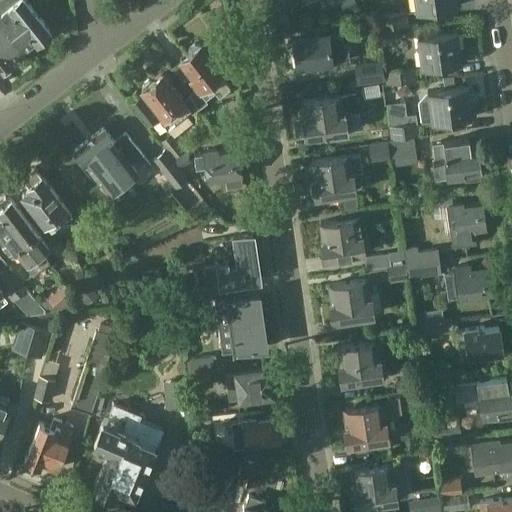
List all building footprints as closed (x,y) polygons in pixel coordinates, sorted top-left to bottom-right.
[(25,0),(0,0),(0,21),(23,51),(36,41),(37,42),(50,31),(25,0)] [(354,0),(340,0),(348,18),(360,12),(354,0)] [(453,0),(413,0),(415,12),(455,7),(453,0)] [(376,15),(378,28),(406,25),(404,12),(376,15)] [(23,51),(0,21),(0,65),(3,69),(11,62),(10,61),(23,51)] [(416,36),(421,68),(460,63),(456,31),(416,36)] [(346,44),(342,44),(341,35),(328,37),(328,36),(293,41),(297,69),(331,64),(331,62),(349,60),(346,44)] [(208,105),(204,101),(214,93),(218,98),(230,89),(219,75),(223,73),(211,58),(219,52),(209,39),(201,45),(200,45),(199,45),(194,45),(188,49),(187,55),(179,62),(193,79),(190,82),(197,91),(189,97),(190,98),(199,112),(208,105)] [(355,62),(358,82),(382,79),(379,59),(355,62)] [(384,71),(386,84),(414,80),(412,67),(384,71)] [(162,118),(160,120),(160,122),(166,129),(190,111),(194,116),(199,112),(190,98),(184,102),(162,74),(154,81),(148,80),(142,85),(142,90),(141,91),(162,118)] [(427,92),(431,123),(471,118),(466,86),(427,92)] [(306,136),(307,137),(360,130),(356,95),(341,97),(340,96),(302,101),(304,119),(304,120),(294,121),(296,137),(306,136)] [(149,126),(159,118),(143,97),(132,105),(149,126)] [(388,125),(390,138),(418,134),(416,122),(388,125)] [(86,164),(109,194),(136,173),(129,165),(141,155),(124,133),(113,142),(102,128),(74,151),(85,165),(86,164)] [(161,142),(173,157),(183,150),(171,134),(161,142)] [(390,140),(393,164),(416,161),(413,137),(390,140)] [(389,139),(368,142),(371,160),(391,158),(389,139)] [(463,167),(479,165),(477,152),(471,153),(469,139),(443,142),(443,143),(433,144),(438,179),(465,176),(463,167)] [(225,178),(226,188),(242,186),(240,176),(241,176),(237,150),(217,153),(216,150),(203,152),(203,155),(194,156),(196,169),(205,168),(207,180),(225,178)] [(153,161),(175,189),(186,180),(164,152),(153,161)] [(174,160),(178,168),(190,161),(186,154),(174,160)] [(312,179),(315,196),(354,190),(351,173),(350,169),(359,167),(357,155),(349,156),(349,155),(310,161),(313,179),(312,179)] [(44,224),(51,232),(72,216),(65,208),(66,207),(42,176),(41,177),(35,169),(22,179),(28,186),(27,187),(29,189),(21,195),(44,224)] [(355,193),(341,195),(343,208),(357,206),(355,193)] [(434,218),(441,217),(450,216),(454,247),(476,244),(473,229),(485,228),(484,225),(486,222),(485,216),(482,213),(481,202),(462,205),(461,196),(432,200),(434,218)] [(0,213),(43,267),(49,263),(41,254),(48,249),(11,199),(11,200),(9,198),(4,198),(0,201),(0,213)] [(187,210),(194,219),(212,210),(204,198),(187,210)] [(347,220),(357,218),(356,209),(345,211),(347,220)] [(43,267),(0,213),(0,239),(11,254),(14,252),(32,276),(43,267)] [(87,234),(99,249),(109,241),(90,217),(80,224),(82,226),(78,229),(84,236),(87,234)] [(357,218),(347,220),(320,224),(322,241),(321,241),(324,259),(363,253),(360,235),(359,235),(357,218)] [(204,266),(208,287),(258,280),(252,234),(233,237),(237,267),(227,268),(227,262),(204,266)] [(406,263),(407,265),(438,261),(437,249),(417,252),(416,247),(404,249),(405,252),(406,263)] [(406,263),(405,252),(363,257),(365,269),(406,263)] [(440,273),(438,261),(407,265),(408,278),(409,282),(421,280),(420,276),(440,273)] [(408,278),(407,265),(406,263),(365,269),(366,279),(328,285),(331,303),(330,303),(330,305),(321,306),(323,322),(333,320),(334,321),(372,315),(369,297),(368,297),(368,294),(377,292),(375,280),(387,279),(387,281),(408,278)] [(444,273),(447,298),(463,296),(463,300),(474,299),(474,295),(493,292),(493,290),(496,287),(495,280),(491,278),(490,266),(469,269),(469,265),(456,267),(456,271),(444,273)] [(0,271),(0,286),(27,316),(57,310),(45,297),(39,303),(5,267),(0,271)] [(187,277),(161,280),(163,293),(189,289),(187,277)] [(86,304),(99,295),(88,281),(76,290),(86,304)] [(64,284),(48,298),(58,309),(74,295),(64,284)] [(184,292),(186,305),(206,302),(204,289),(184,292)] [(228,315),(229,326),(261,322),(258,296),(214,302),(216,316),(228,315)] [(265,348),(261,322),(229,326),(231,338),(219,340),(221,354),(265,348)] [(18,323),(11,349),(25,353),(32,327),(18,323)] [(416,327),(417,338),(443,335),(442,324),(416,327)] [(46,331),(32,327),(25,353),(39,357),(46,331)] [(467,358),(501,354),(501,351),(503,348),(503,342),(500,340),(498,328),(478,331),(477,328),(463,330),(463,331),(455,331),(459,359),(467,358)] [(96,330),(79,382),(98,389),(115,336),(96,330)] [(339,365),(342,383),(381,376),(378,359),(377,359),(377,355),(386,354),(384,341),(376,342),(376,341),(337,347),(340,365),(339,365)] [(188,359),(190,371),(210,368),(209,356),(188,359)] [(239,399),(272,395),(268,368),(235,373),(224,375),(228,400),(239,399)] [(189,387),(203,385),(211,384),(209,369),(186,372),(189,387)] [(39,374),(33,395),(48,400),(54,378),(39,374)] [(395,381),(397,392),(421,389),(419,376),(395,381)] [(463,401),(478,399),(480,417),(496,415),(497,420),(511,418),(511,408),(509,390),(502,391),(500,379),(475,382),(457,384),(458,391),(462,390),(463,401)] [(169,381),(171,409),(183,408),(181,380),(169,381)] [(70,408),(90,415),(97,391),(77,384),(70,408)] [(386,396),(387,403),(381,404),(343,410),(345,427),(344,427),(347,445),(348,445),(350,455),(387,449),(383,421),(382,421),(382,417),(404,414),(401,395),(386,396)] [(0,427),(10,404),(0,399),(0,427)] [(134,494),(154,446),(161,428),(144,421),(146,416),(119,404),(116,410),(108,407),(102,422),(93,443),(108,449),(93,485),(112,493),(111,497),(128,504),(132,494),(134,494)] [(40,464),(55,470),(69,436),(68,436),(72,426),(52,418),(49,426),(38,422),(24,458),(25,458),(21,468),(35,473),(38,464),(40,464)] [(243,434),(246,448),(279,443),(275,418),(255,421),(255,419),(242,421),(242,424),(234,425),(235,435),(243,434)] [(430,423),(431,435),(452,433),(451,421),(430,423)] [(471,443),(475,471),(511,466),(511,440),(497,443),(496,440),(483,441),(483,442),(471,443)] [(237,482),(252,484),(257,460),(242,457),(237,482)] [(357,511),(374,511),(373,504),(395,501),(392,483),(391,479),(400,478),(398,465),(390,466),(390,465),(352,471),(354,488),(353,489),(356,507),(357,507),(357,511)] [(439,481),(441,496),(461,493),(459,479),(439,481)] [(441,499),(442,511),(443,511),(469,509),(467,495),(441,499)] [(262,511),(261,511),(264,502),(247,496),(243,507),(242,507),(240,511),(262,511)] [(437,511),(441,511),(439,499),(439,497),(408,501),(409,511),(437,511)] [(511,511),(511,498),(500,500),(500,498),(479,501),(480,511),(511,511)]
